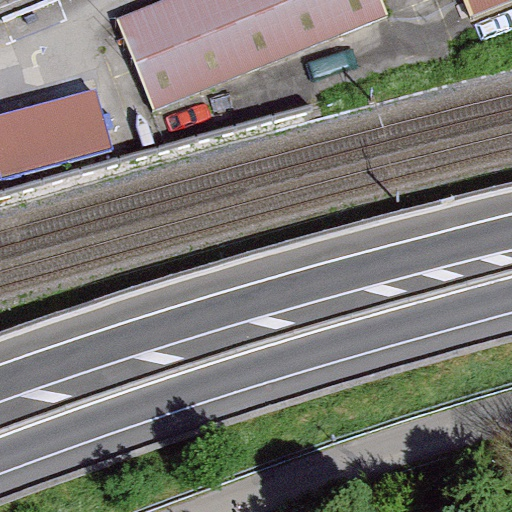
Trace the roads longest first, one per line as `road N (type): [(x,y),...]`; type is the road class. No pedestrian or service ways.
road 1 (motorway): [(0,455),(246,370),(511,294)]
road 2 (motorway): [(511,233),(221,311),(0,382)]
road 3 (residential): [(206,511),(395,444),(511,413)]
